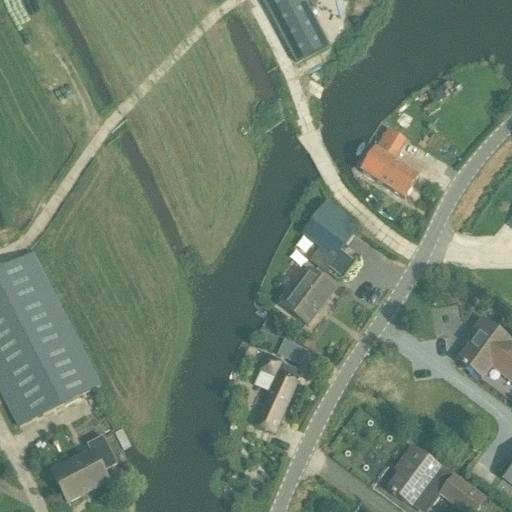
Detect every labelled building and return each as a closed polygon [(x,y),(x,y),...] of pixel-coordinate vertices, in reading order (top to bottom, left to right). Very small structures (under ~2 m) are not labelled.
[(296,62),(325,47),(299,0),(267,0),(264,2),(296,62)] [(418,179),(393,163),(406,143),(388,131),(368,165),(362,174),(372,181),(404,201),(418,179)] [(319,251),(310,263),(325,274),(359,229),(326,205),(302,238),(319,251)] [(0,393),(19,430),(22,428),(101,388),(31,256),(0,272),(0,393)] [(308,329),(336,293),(309,272),(281,308),(308,329)] [(511,356),(511,358),(503,352),(510,343),(482,322),(471,338),(475,341),(459,363),(482,380),(491,368),(499,374),(511,383),(511,356)] [(284,344),(278,359),(300,369),(307,354),(284,344)] [(267,360),(254,389),(270,396),(255,427),(274,436),(301,375),(281,366),(274,363),(267,360)] [(109,485),(104,476),(118,469),(103,440),(87,449),(90,454),(50,475),(65,508),(109,485)] [(399,477),(387,492),(411,510),(429,485),(443,495),(439,499),(456,511),(477,511),(485,503),(454,480),(452,482),(411,451),(394,474),(399,477)]
